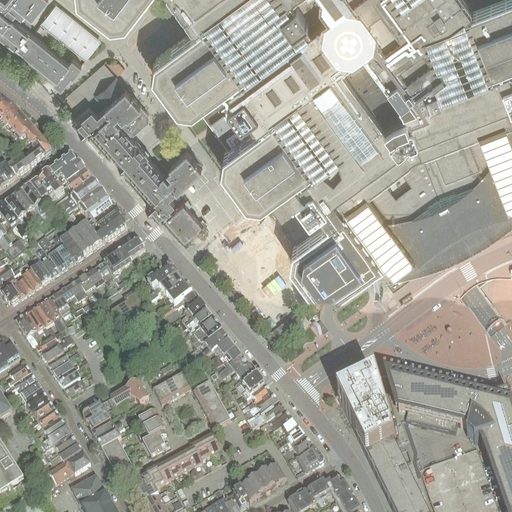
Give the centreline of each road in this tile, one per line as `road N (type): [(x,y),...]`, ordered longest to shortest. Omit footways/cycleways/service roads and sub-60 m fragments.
road 1 (tertiary): [(299,398),(383,334),(409,358),(448,374),(511,367)]
road 2 (tertiary): [(299,398),(147,225)]
road 3 (residential): [(5,320),(126,511)]
road 4 (residential): [(147,225),(5,320)]
